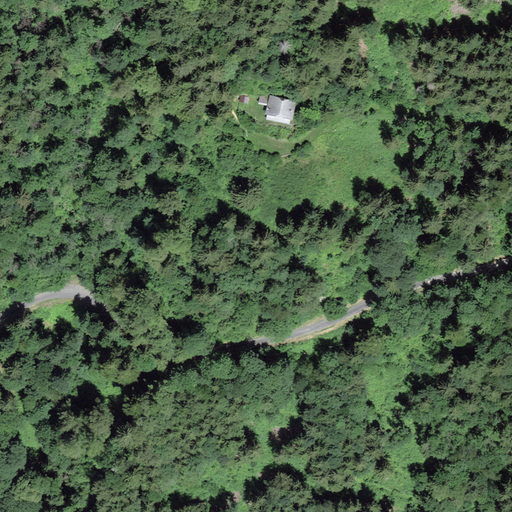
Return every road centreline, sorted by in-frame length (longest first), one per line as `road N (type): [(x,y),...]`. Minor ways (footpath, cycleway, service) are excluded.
road 1 (unclassified): [(511,261),(227,349),(161,347),(111,314),(74,302),(27,307),(0,320)]
road 2 (residential): [(511,135),(373,106),(338,117),(298,144),(252,140)]
